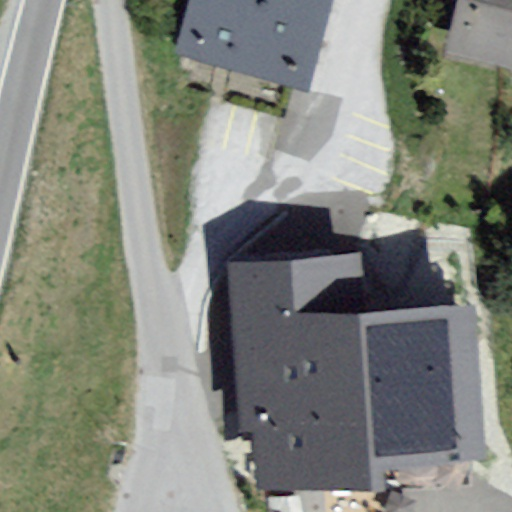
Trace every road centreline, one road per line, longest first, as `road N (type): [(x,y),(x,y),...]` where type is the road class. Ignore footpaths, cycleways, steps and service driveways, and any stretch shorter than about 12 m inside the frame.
road 1 (residential): [(171,333),(223,253),(306,179),(370,0)]
road 2 (residential): [(171,333),(113,0)]
road 3 (unclassified): [(0,180),(43,0)]
road 4 (residential): [(206,485),(171,333)]
